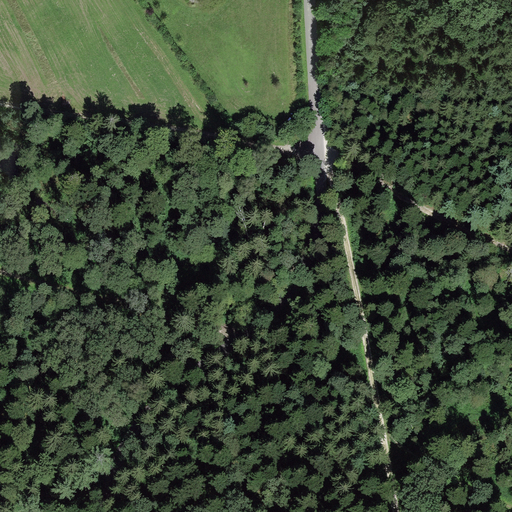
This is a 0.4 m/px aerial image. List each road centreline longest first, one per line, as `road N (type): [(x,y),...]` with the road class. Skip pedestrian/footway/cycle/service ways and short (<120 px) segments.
road 1 (unclassified): [(310,0),(321,186),(313,244),(269,316),(174,386),(134,429),(101,511)]
road 2 (track): [(394,511),(320,146)]
road 3 (track): [(320,146),(271,150),(0,104)]
road 4 (track): [(0,273),(242,337)]
road 5 (track): [(511,249),(361,175),(320,146)]
road 6 (track): [(511,506),(382,441)]
